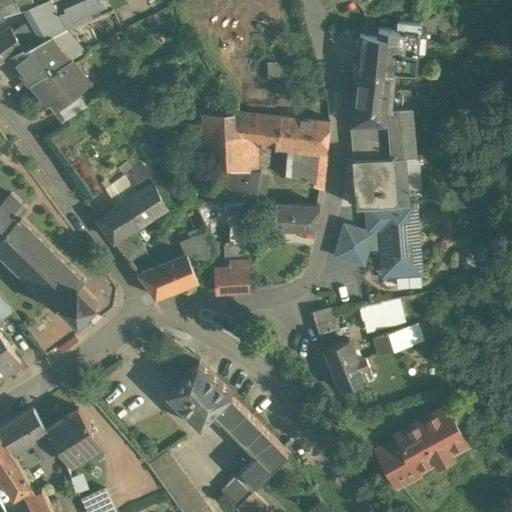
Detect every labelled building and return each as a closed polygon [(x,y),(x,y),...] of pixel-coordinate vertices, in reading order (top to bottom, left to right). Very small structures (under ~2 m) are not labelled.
[(0,0),(9,13),(19,9),(14,0),(0,0)] [(0,0),(0,8),(3,15),(9,13),(0,0)] [(23,8),(33,4),(31,0),(14,0),(19,9),(23,8)] [(49,0),(45,0),(41,1),(58,31),(65,28),(58,14),(49,0)] [(64,11),(58,14),(65,28),(106,10),(101,0),(79,0),(62,8),(64,11)] [(29,20),(39,40),(58,31),(41,1),(33,4),(23,8),(29,20)] [(397,27),(378,26),(377,33),(362,31),(360,30),(356,68),(394,69),(420,69),(420,68),(422,47),(436,44),(432,23),(430,17),(419,20),(418,21),(398,20),(397,27)] [(12,30),(22,47),(24,47),(39,40),(29,20),(12,30)] [(0,62),(8,57),(11,55),(11,53),(22,47),(12,30),(11,29),(0,36),(0,62)] [(39,40),(24,47),(30,54),(14,64),(13,65),(28,83),(30,81),(39,73),(69,57),(51,35),(39,40)] [(24,47),(22,47),(11,53),(11,55),(8,57),(13,65),(14,64),(30,54),(24,47)] [(268,55),(267,61),(287,59),(286,48),(268,50),(268,55)] [(249,66),(268,63),(267,61),(268,55),(248,59),(249,66)] [(69,57),(39,73),(30,81),(47,102),(51,99),(57,107),(77,92),(90,81),(70,56),(69,57)] [(268,63),(268,73),(288,71),(287,59),(267,61),(268,63)] [(394,69),(356,68),(351,107),(407,110),(406,88),(392,87),(394,69)] [(407,110),(351,107),(350,122),(350,123),(353,156),(406,151),(415,150),(415,148),(411,103),(409,88),(406,88),(407,110)] [(77,92),(57,107),(65,118),(86,104),(77,92)] [(231,132),(234,109),(201,110),(208,159),(245,166),(247,142),(248,133),(231,132)] [(291,114),(234,109),(231,132),(248,133),(247,142),(288,146),(291,114)] [(329,117),(291,114),(288,146),(326,149),(329,117)] [(174,149),(178,160),(185,157),(185,153),(183,148),(180,146),(174,149)] [(326,149),(288,146),(285,174),(322,184),(326,149)] [(353,156),(352,156),(356,203),(366,202),(408,199),(408,198),(404,152),(416,151),(416,150),(415,150),(406,151),(353,156)] [(160,178),(145,157),(131,167),(141,180),(137,183),(141,189),(154,181),(154,182),(160,178)] [(116,166),(122,174),(123,173),(131,167),(125,159),(116,166)] [(245,166),(208,159),(211,179),(216,198),(241,196),(262,201),(267,170),(245,166)] [(137,192),(141,189),(137,183),(141,180),(131,167),(123,173),(137,192)] [(137,192),(123,173),(122,174),(104,187),(116,206),(125,200),(137,192)] [(154,182),(154,181),(141,189),(137,192),(125,200),(140,222),(166,205),(154,182)] [(0,257),(27,284),(24,287),(46,307),(49,305),(53,309),(58,304),(77,321),(96,301),(78,284),(84,278),(19,216),(27,208),(9,192),(0,201),(0,257)] [(233,197),(203,202),(206,225),(237,220),(233,197)] [(408,199),(366,202),(369,228),(371,229),(366,245),(381,244),(383,260),(395,259),(397,281),(421,279),(420,267),(414,197),(408,198),(408,199)] [(140,222),(125,200),(116,206),(97,218),(113,240),(131,228),(140,222)] [(303,201),(276,200),(275,223),(315,225),(319,202),(303,200),(303,201)] [(369,228),(344,221),(336,251),(363,259),(366,245),(371,229),(369,228)] [(245,227),(245,226),(232,225),(232,256),(247,255),(247,227),(245,227)] [(276,229),(252,227),(251,242),(275,243),(276,229)] [(144,249),(131,228),(113,240),(129,260),(144,249)] [(207,228),(179,239),(185,253),(186,253),(212,242),(213,242),(207,228)] [(212,242),(186,253),(193,267),(205,262),(214,251),(212,242)] [(185,253),(138,273),(155,296),(198,279),(193,267),(186,253),(185,253)] [(247,255),(232,256),(229,268),(216,269),(217,288),(248,286),(247,255)] [(0,318),(11,310),(0,295),(0,318)] [(357,302),(360,317),(383,311),(380,297),(357,302)] [(312,308),(325,345),(342,338),(330,303),(312,308)] [(376,343),(378,349),(415,335),(410,322),(387,329),(387,328),(372,333),(376,343)] [(249,330),(237,323),(232,331),(244,338),(249,330)] [(0,335),(0,374),(19,361),(0,335)] [(342,338),(325,345),(340,387),(367,377),(373,374),(364,353),(361,354),(357,345),(354,346),(350,335),(342,338)] [(177,382),(166,393),(199,426),(208,417),(211,415),(216,419),(230,405),(225,400),(229,395),(232,392),(198,360),(188,371),(187,370),(176,382),(177,382)] [(211,415),(208,417),(216,425),(220,421),(253,454),(238,469),(254,485),(286,452),(229,395),(225,400),(230,405),(216,419),(211,415)] [(446,406),(397,434),(399,437),(378,449),(397,482),(419,470),(416,467),(434,456),(438,463),(452,454),(449,448),(465,439),(446,406)] [(32,407),(0,426),(0,435),(12,453),(12,455),(30,443),(42,461),(59,450),(32,407)] [(78,407),(46,428),(69,465),(102,444),(78,407)] [(0,435),(0,476),(13,497),(24,490),(31,505),(47,499),(42,488),(35,492),(21,471),(17,462),(12,455),(12,453),(0,435)] [(166,451),(147,464),(154,473),(173,460),(166,451)] [(173,460),(154,473),(181,511),(193,511),(204,504),(173,460)] [(254,485),(238,469),(220,487),(234,507),(254,485)] [(104,488),(81,499),(86,511),(114,511),(115,511),(104,488)] [(45,511),(51,510),(47,499),(31,505),(34,511),(45,511)]
